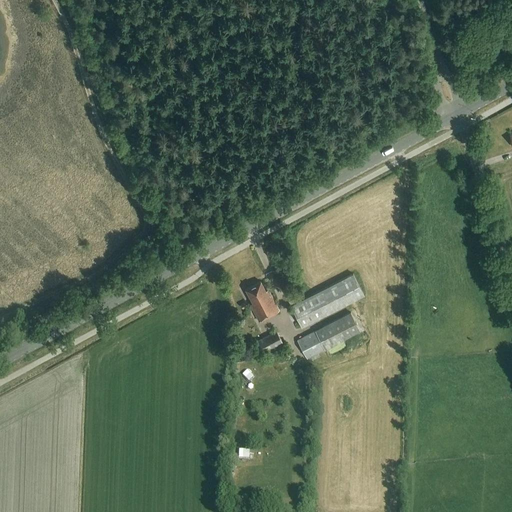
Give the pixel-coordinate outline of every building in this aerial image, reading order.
[(353,274),(290,306),(301,327),(364,295),(353,274)] [(268,290),(265,291),(260,281),(245,289),(252,303),(250,304),(259,321),(279,310),(268,290)] [(297,340),(306,358),(360,330),(351,312),(297,340)] [(276,331),(255,342),(260,353),(282,342),(276,331)] [(250,458),(251,449),(240,448),(240,458),(250,458)] [(296,473),(305,473),(305,465),(296,465),(296,473)]
